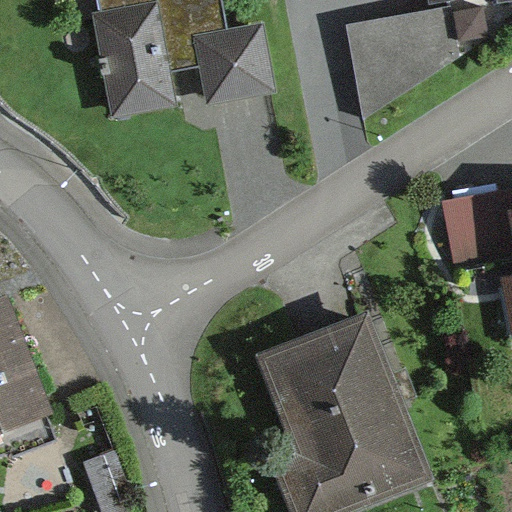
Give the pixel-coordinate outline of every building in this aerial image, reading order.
[(233,0),(91,0),(111,109),(196,93),(200,112),(284,97),(273,34),(241,40),(233,0)] [(429,0),(432,13),(500,1),(499,0),(429,0)] [(511,213),(497,216),(511,294),(511,213)] [(0,419),(38,407),(2,300),(0,300),(0,419)] [(326,511),(429,475),(372,321),(265,360),(304,467),(271,479),(283,511),(326,511)]
